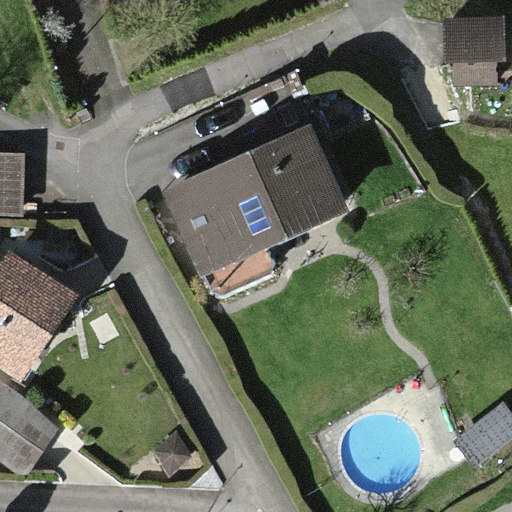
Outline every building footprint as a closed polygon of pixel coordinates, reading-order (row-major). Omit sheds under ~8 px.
[(445,24),(449,85),(507,81),(503,20),(445,24)] [(311,122),(167,188),(202,264),(346,197),(311,122)] [(22,156),(0,156),(0,218),(23,219),(22,156)] [(1,244),(0,245),(0,350),(21,364),(70,290),(1,244)] [(80,443),(0,388),(0,455),(15,465),(26,448),(61,472),(80,443)]
